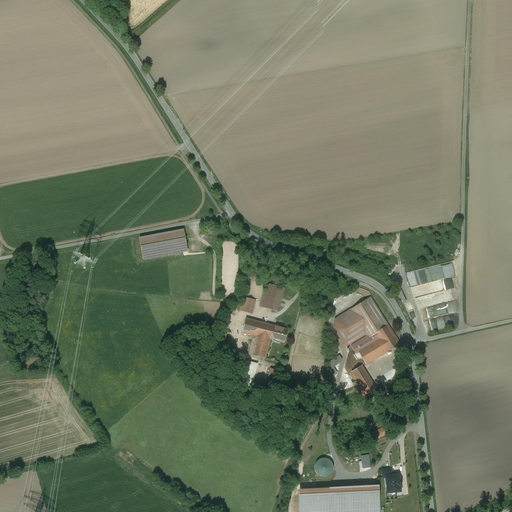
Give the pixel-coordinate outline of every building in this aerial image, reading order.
[(183,230),(140,238),(144,259),(182,252),(187,251),(183,230)] [(279,283),(269,280),(266,291),(264,291),(260,306),(276,311),(277,306),(279,306),(284,288),(279,286),(279,283)] [(255,300),(244,297),(240,310),(251,313),(255,300)] [(400,345),(371,299),(351,312),(337,321),(335,328),(347,347),(350,345),(356,354),(358,352),(366,365),(400,345)] [(337,321),(351,312),(350,310),(334,319),(333,328),(345,348),(347,347),(335,328),(337,321)] [(287,330),(245,318),(241,332),(257,336),(256,339),(252,338),(248,354),(265,359),(270,337),(279,340),(279,342),(284,343),(287,330)] [(225,334),(218,331),(212,351),(220,353),(225,334)] [(341,360),(339,357),(328,363),(330,367),(328,368),(332,376),(337,374),(332,366),(341,360)] [(257,364),(244,360),(244,363),(238,385),(251,388),(257,364)] [(369,397),(375,394),(373,390),(375,388),(359,363),(347,371),(363,396),(367,393),(369,397)] [(371,420),(351,430),(355,437),(375,427),(371,420)] [(371,438),(373,441),(387,434),(385,427),(370,435),(371,438)] [(330,461),(328,459),(325,459),(323,458),(320,459),(318,461),(316,463),(315,465),(314,468),(315,470),(316,473),(318,475),(320,476),(322,477),(325,477),(328,476),(330,475),(332,473),(333,470),(333,468),(333,465),(332,463),(330,461)] [(390,477),(386,477),(388,493),(400,491),(398,476),(390,477)] [(378,511),(377,486),(300,490),(300,511),(378,511)]
